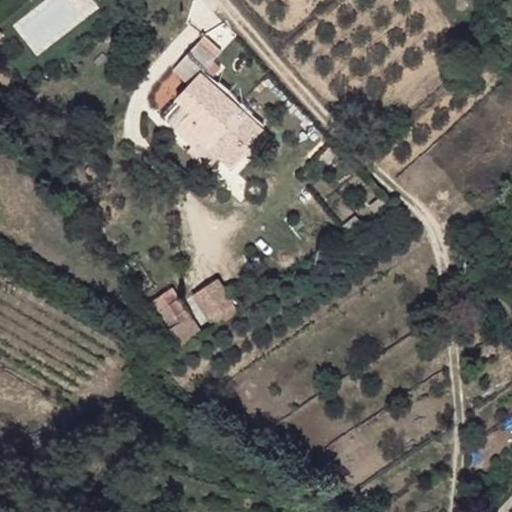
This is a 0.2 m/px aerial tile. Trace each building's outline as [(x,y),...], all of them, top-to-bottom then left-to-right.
[(264,127),(201,70),(176,97),(182,103),(191,111),(175,128),(192,144),(199,137),(222,158),(233,168),(251,147),(248,145),(264,127)] [(175,128),(191,111),(182,103),(167,120),(175,128)] [(222,158),(199,137),(192,144),(215,166),(222,158)] [(193,291),(207,326),(239,313),(224,278),(193,291)] [(181,322),(169,305),(179,299),(173,289),(152,302),(170,328),(181,322)] [(191,315),(179,299),(169,305),(181,322),(191,315)]
